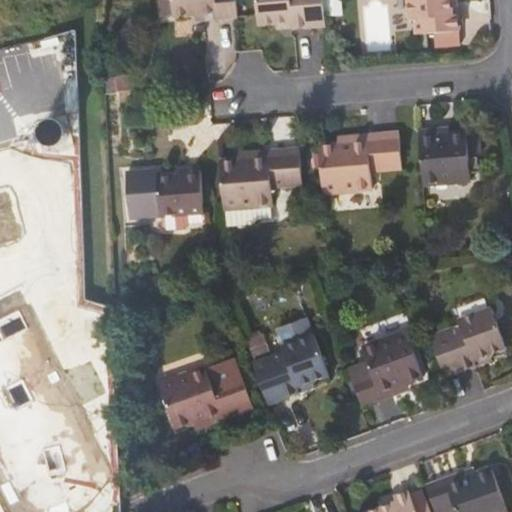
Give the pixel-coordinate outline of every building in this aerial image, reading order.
[(233,12),(232,0),(168,0),(169,11),(192,10),(193,15),(233,12)] [(254,0),(256,22),(275,21),(290,19),(291,25),(324,23),(322,0),(254,0)] [(455,31),(454,16),(447,16),(446,0),(404,0),(406,21),(413,20),(414,33),(455,31)] [(450,123),(440,124),(440,133),(451,132),(450,123)] [(440,133),(440,124),(420,126),(424,180),(473,175),(469,131),(451,132),(440,133)] [(368,138),(339,140),(320,142),(324,189),(374,185),(373,168),(403,166),(400,128),(368,130),(368,138)] [(339,132),(339,140),(368,138),(368,130),(339,132)] [(304,144),(271,146),(271,154),(242,156),(223,158),(227,205),(276,201),(275,184),(307,181),(304,144)] [(271,154),(271,146),(241,148),(242,156),(271,154)] [(162,212),(165,212),(189,210),(206,209),(202,165),(182,166),(183,173),(160,176),(162,212)] [(189,210),(165,212),(165,222),(171,227),(186,225),(191,220),(189,210)] [(21,289),(0,300),(0,503),(4,511),(82,511),(114,478),(21,289)] [(444,377),(475,366),(473,360),(488,355),(504,348),(490,309),(458,321),(460,326),(430,338),(444,377)] [(391,388),(402,384),(418,378),(402,335),(360,350),(368,373),(351,380),(361,407),(393,395),(391,388)] [(270,405),(302,393),(299,387),(315,381),(332,376),(317,336),(284,348),(286,352),(255,365),(270,405)] [(473,360),(475,366),(490,360),(488,355),(473,360)] [(213,383),(240,374),(235,360),(208,370),(213,383)] [(224,414),(227,420),(256,409),(242,373),(240,374),(213,383),(208,370),(162,387),(179,431),(196,424),(224,414)] [(299,387),(302,393),(317,388),(315,381),(299,387)] [(405,390),(402,384),(391,388),(393,395),(405,390)] [(198,431),(227,420),(224,414),(196,424),(198,431)] [(473,467),(463,471),(466,478),(476,475),(473,467)] [(466,478),(463,471),(426,485),(436,511),(440,511),(457,506),(458,511),(507,511),(492,468),(476,475),(466,478)] [(411,495),(416,511),(430,511),(422,490),(411,495)] [(394,498),(395,502),(396,503),(372,511),(416,511),(411,495),(409,492),(394,498)] [(381,508),(395,502),(394,498),(393,497),(379,503),(381,508)]
